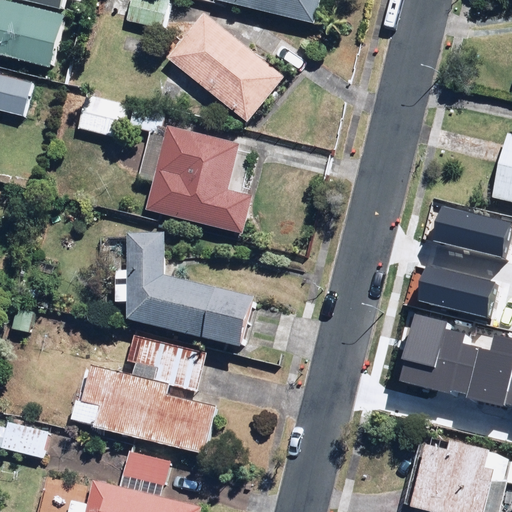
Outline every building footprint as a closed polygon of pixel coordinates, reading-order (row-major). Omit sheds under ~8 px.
[(87,0),(17,0),(17,2),(63,13),(65,2),(86,7),(87,0)] [(172,3),(159,0),(103,0),(100,16),(165,32),(172,3)] [(221,0),(220,7),(316,30),(323,0),(221,0)] [(67,18),(0,2),(0,61),(53,74),(67,18)] [(286,82),(203,16),(167,60),(250,126),(286,82)] [(36,86),(0,77),(0,115),(27,122),(36,86)] [(120,144),(128,108),(86,98),(78,134),(120,144)] [(241,149),(165,130),(168,118),(136,110),(130,133),(153,139),(142,182),(156,185),(149,214),(242,237),(251,201),(229,195),(241,149)] [(511,209),(511,140),(510,140),(494,205),(511,209)] [(511,227),(444,211),(436,242),(504,259),(511,229),(511,227)] [(103,309),(128,309),(127,325),(243,355),(256,302),(165,278),(165,238),(129,237),(129,241),(104,241),(103,309)] [(430,271),(422,303),(490,320),(498,288),(430,271)] [(424,320),(409,383),(511,408),(511,343),(496,339),(493,352),(470,346),(473,332),(424,320)] [(220,410),(193,402),(192,404),(168,397),(169,392),(170,389),(199,398),(208,365),(143,346),(133,381),(87,367),(70,424),(204,464),(220,410)] [(511,511),(511,462),(422,441),(405,511),(407,511),(511,511)] [(172,463),(129,455),(122,489),(53,475),(45,511),(202,511),(204,504),(165,496),(172,463)]
